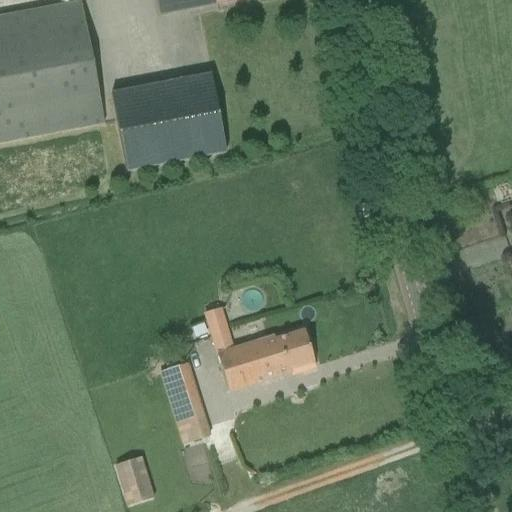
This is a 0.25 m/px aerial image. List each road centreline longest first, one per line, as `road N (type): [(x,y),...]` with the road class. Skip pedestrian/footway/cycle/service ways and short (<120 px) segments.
road 1 (tertiary): [(481,511),(383,171),(357,0)]
road 2 (track): [(511,417),(249,511)]
